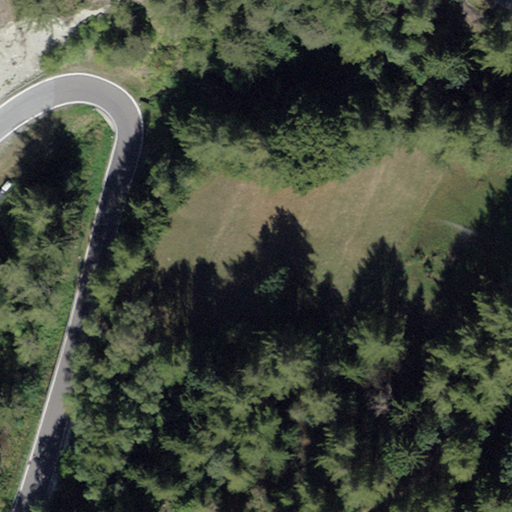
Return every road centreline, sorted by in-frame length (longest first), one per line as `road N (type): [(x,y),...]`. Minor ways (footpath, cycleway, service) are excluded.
road 1 (track): [(510,0),(511,356),(354,511)]
road 2 (tertiary): [(0,126),(33,96),(63,85),(111,99),(122,119),(120,151),(20,511)]
